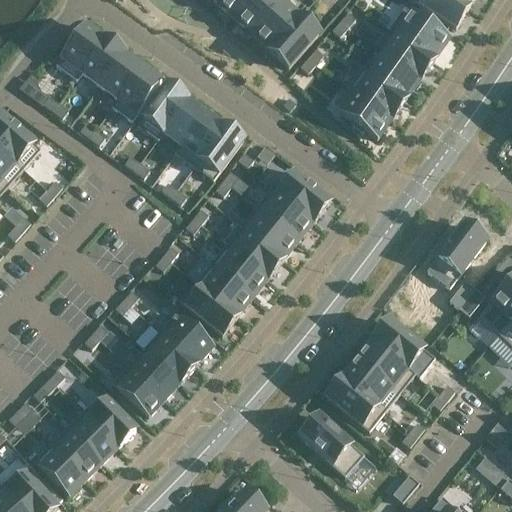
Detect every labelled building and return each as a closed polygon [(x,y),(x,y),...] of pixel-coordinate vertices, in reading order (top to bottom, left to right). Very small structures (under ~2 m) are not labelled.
[(205,0),(216,8),(223,0),(205,0)] [(234,24),(255,0),(223,0),(216,8),(234,24)] [(252,40),(287,0),(255,0),(234,24),(242,32),(240,34),(249,42),(251,39),(252,40)] [(269,56),(299,23),(282,8),(288,0),(287,0),(252,40),(269,56)] [(468,12),(449,0),(416,0),(413,5),(456,33),(468,12)] [(476,0),(449,0),(468,12),(476,0)] [(448,44),(404,13),(390,33),(433,65),(448,44)] [(348,18),(340,27),(347,33),(355,24),(348,18)] [(288,73),(318,39),(299,23),(269,56),(288,73)] [(339,42),(347,33),(340,27),(332,36),(339,42)] [(75,85),(105,45),(85,31),(56,71),(75,85)] [(433,65),(390,33),(389,35),(397,40),(383,59),(419,84),(433,65)] [(100,91),(123,59),(105,45),(75,85),(76,86),(82,78),(100,91)] [(315,69),(323,60),(316,54),(308,63),(315,69)] [(112,112),(141,72),(123,59),(100,91),(117,104),(111,112),(112,112)] [(419,84),(383,59),(370,77),(362,72),(362,73),(405,104),(419,84)] [(315,69),(308,63),(300,72),(307,78),(315,69)] [(131,126),(161,86),(141,72),(112,112),(131,126)] [(405,104),(362,73),(348,92),(392,124),(405,104)] [(157,145),(187,104),(167,90),(137,131),(157,145)] [(392,124),(348,92),(347,93),(355,99),(341,118),(354,128),(352,131),(362,137),(364,135),(377,144),(392,124)] [(49,101),(43,109),(52,116),(58,108),(49,101)] [(175,158),(205,118),(187,104),(157,145),(158,146),(163,138),(180,150),(174,158),(175,158)] [(68,115),(58,108),(52,116),(62,124),(68,115)] [(194,172),(223,131),(205,118),(175,158),(194,172)] [(0,119),(0,153),(23,174),(40,155),(0,119)] [(95,135),(86,128),(80,136),(89,143),(95,135)] [(213,186),(243,146),(223,131),(194,172),(213,186)] [(105,142),(95,135),(89,143),(99,150),(105,142)] [(23,174),(0,153),(0,185),(7,192),(23,174)] [(244,170),(252,176),(260,167),(252,160),(244,170)] [(134,176),(140,168),(130,161),(124,169),(134,176)] [(150,175),(140,168),(134,176),(144,183),(150,175)] [(329,208),(287,174),(271,194),(313,227),(329,208)] [(230,177),(223,186),(231,192),(238,183),(230,177)] [(55,186),(47,195),(54,201),(62,192),(55,186)] [(223,202),(231,192),(223,186),(215,195),(223,202)] [(171,203),(177,195),(167,188),(161,196),(171,203)] [(313,227),(271,194),(256,212),(299,245),(313,227)] [(46,210),(54,201),(47,195),(39,204),(46,210)] [(186,202),(177,195),(171,203),(180,210),(186,202)] [(299,245),(256,212),(241,231),(283,265),(299,245)] [(200,214),(193,224),(201,230),(208,220),(200,214)] [(23,222),(15,231),(23,237),(31,228),(23,222)] [(193,239),(201,230),(193,224),(185,233),(193,239)] [(433,269),(427,277),(449,293),(455,286),(470,266),(485,246),(463,229),(453,242),(450,240),(443,249),(446,251),(433,269)] [(15,246),(23,237),(15,231),(7,240),(15,246)] [(283,265),(241,231),(240,232),(248,238),(234,255),(226,249),(226,250),(268,284),(283,265)] [(268,284),(226,250),(211,269),(253,302),(268,284)] [(170,252),(163,261),(171,267),(178,258),(170,252)] [(163,277),(171,267),(163,261),(155,270),(163,277)] [(253,302),(211,269),(196,287),(238,321),(253,302)] [(502,297),(479,321),(499,339),(499,340),(511,325),(511,286),(510,289),(507,286),(499,295),(502,297)] [(238,321),(196,287),(180,307),(222,341),(238,321)] [(465,287),(449,306),(459,314),(474,295),(465,287)] [(474,295),(459,314),(468,322),(484,303),(474,295)] [(131,296),(123,305),(131,312),(139,303),(131,296)] [(122,320),(131,312),(123,305),(115,314),(122,320)] [(212,353),(175,320),(159,337),(195,371),(212,353)] [(511,325),(499,340),(511,351),(511,325)] [(388,326),(372,346),(414,380),(415,379),(408,373),(423,354),(388,326)] [(100,330),(92,338),(100,345),(108,336),(100,330)] [(195,371),(159,337),(143,354),(180,388),(195,371)] [(92,354),(100,345),(92,338),(84,347),(92,354)] [(372,346),(357,365),(399,399),(414,380),(372,346)] [(180,388),(143,354),(128,371),(165,405),(180,388)] [(357,365),(342,383),(384,417),(399,399),(357,365)] [(165,405),(128,371),(112,389),(148,422),(165,405)] [(58,375),(49,384),(56,391),(65,382),(58,375)] [(342,383),(327,403),(369,437),(384,417),(342,383)] [(48,399),(56,391),(49,384),(41,392),(48,399)] [(447,390),(439,400),(447,406),(454,396),(447,390)] [(135,436),(100,400),(83,417),(118,453),(118,452),(118,453),(135,436)] [(439,400),(432,409),(439,415),(447,406),(439,400)] [(25,407),(17,416),(24,423),(32,415),(25,407)] [(500,449),(511,431),(511,417),(506,413),(487,440),(500,449)] [(15,432),(24,423),(17,416),(8,424),(15,432)] [(118,453),(83,417),(67,433),(102,469),(118,453)] [(300,442),(345,482),(363,461),(319,421),(300,442)] [(417,428),(409,437),(417,443),(424,434),(417,428)] [(102,469),(67,433),(50,450),(86,485),(102,469)] [(409,437),(402,446),(409,452),(417,443),(409,437)] [(86,485),(50,450),(34,466),(69,502),(70,500),(72,503),(81,494),(78,492),(86,485)] [(499,490),(509,479),(487,458),(476,469),(499,490)] [(54,511),(20,473),(1,490),(21,511),(54,511)] [(409,481),(393,500),(402,508),(418,489),(409,481)] [(511,487),(509,485),(500,494),(511,503),(511,487)] [(21,511),(1,490),(0,491),(0,511),(21,511)] [(260,511),(255,507),(257,504),(249,496),(247,499),(245,497),(233,509),(231,507),(226,511),(260,511)] [(452,511),(442,503),(434,511),(452,511)]
